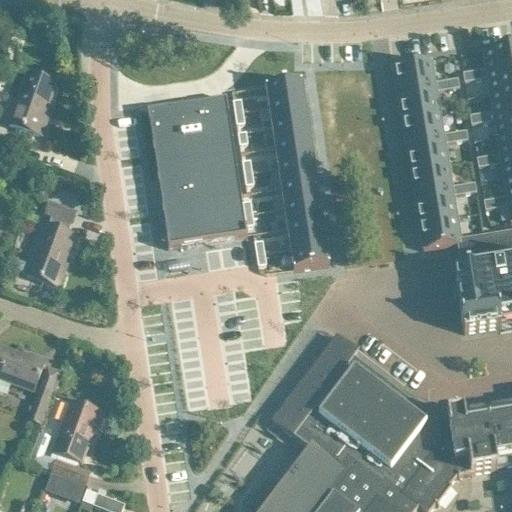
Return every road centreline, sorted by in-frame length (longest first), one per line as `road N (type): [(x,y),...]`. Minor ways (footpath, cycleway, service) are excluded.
road 1 (residential): [(107,0),(218,25),(317,33),(511,7)]
road 2 (residential): [(134,352),(97,0)]
road 3 (residential): [(511,373),(431,386),(321,312)]
road 4 (residential): [(158,511),(134,352)]
road 5 (residential): [(134,352),(0,305)]
